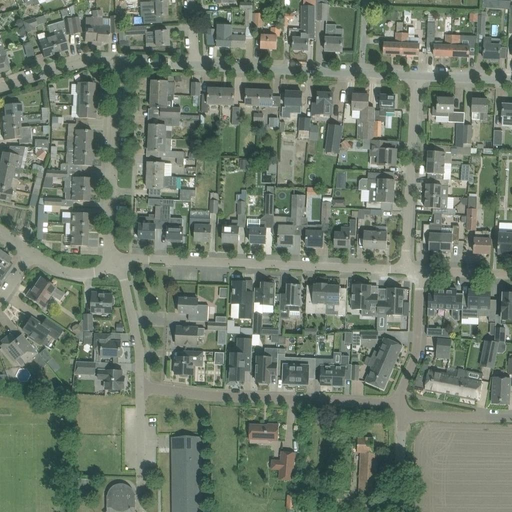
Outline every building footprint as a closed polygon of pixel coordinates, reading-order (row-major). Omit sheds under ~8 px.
[(240,10),(245,10),(252,10),(252,3),(254,3),(253,0),(244,0),(245,3),(240,3),(240,10)] [(290,30),(289,36),(291,36),(290,45),(293,45),(292,50),(308,51),(308,41),(308,39),(308,31),(308,23),(315,24),(315,20),(315,0),(303,0),(303,7),(302,23),(302,30),(290,30)] [(327,0),(315,0),(315,20),(327,21),(327,0)] [(496,0),(496,9),(510,9),(510,1),(496,0)] [(148,2),(140,2),(141,17),(143,17),(143,24),(162,23),(161,16),(167,16),(166,1),(156,2),(148,2)] [(73,6),(70,7),(74,34),(82,33),(79,17),(75,18),(73,6)] [(67,9),(61,11),(63,19),(69,17),(67,9)] [(220,19),(233,20),(234,10),(220,9),(220,19)] [(98,19),(96,46),(101,46),(101,42),(109,43),(109,33),(109,27),(102,26),(103,19),(102,10),(97,11),(98,19)] [(92,45),(96,46),(98,19),(97,11),(92,11),(93,18),(86,17),(85,32),(85,42),(92,42),(92,45)] [(434,57),(451,58),(452,36),(445,35),(445,44),(446,44),(446,46),(442,46),(442,42),(442,41),(435,41),(435,23),(434,23),(434,13),(435,13),(436,11),(429,11),(428,22),(427,42),(426,53),(434,53),(434,57)] [(391,12),(387,21),(394,23),(397,14),(391,12)] [(470,22),(469,23),(477,23),(478,16),(478,13),(470,12),(470,22)] [(263,14),(255,14),(255,28),(263,28),(263,14)] [(477,37),(477,39),(485,40),(485,45),(484,45),(484,49),(483,59),(491,59),(491,61),(498,61),(498,59),(500,59),(507,60),(507,48),(500,48),(500,46),(500,40),(492,39),(492,38),(485,38),(486,17),(478,16),(477,23),(477,37)] [(35,18),(23,22),(24,23),(26,30),(27,32),(27,33),(35,30),(34,27),(38,26),(35,18)] [(71,18),(63,20),(66,36),(74,34),(71,18)] [(396,55),(401,55),(402,34),(402,31),(403,23),(397,23),(396,34),(396,33),(395,41),(397,41),(396,44),(384,43),(384,54),(391,55),(391,57),(396,57),(396,55)] [(217,47),(231,48),(232,36),(232,29),(232,26),(218,25),(218,29),(218,35),(217,35),(217,47)] [(145,26),(119,28),(119,41),(126,41),(126,36),(146,34),(146,32),(145,26)] [(27,32),(26,30),(24,27),(17,31),(20,37),(27,32)] [(261,36),(261,39),(261,49),(277,50),(277,37),(279,37),(280,29),(271,28),(271,37),(261,36)] [(61,29),(49,33),(56,54),(68,51),(65,41),(61,29)] [(232,36),(231,48),(245,48),(246,38),(246,30),(232,29),(232,36)] [(326,42),(325,52),(342,53),(343,39),(342,39),(343,30),(336,29),(326,29),(326,38),(326,42)] [(155,32),(146,32),(146,34),(146,41),(146,47),(155,46),(169,46),(168,31),(158,32),(155,32)] [(56,54),(49,33),(45,35),(44,33),(37,35),(39,42),(41,49),(44,58),(56,54)] [(402,34),(401,55),(407,55),(407,57),(412,58),(412,56),(419,56),(419,46),(419,45),(407,44),(407,41),(408,41),(409,34),(402,34)] [(452,36),(451,58),(469,58),(469,48),(469,47),(476,47),(477,39),(477,37),(463,36),(452,36)] [(3,51),(0,51),(0,72),(10,70),(5,50),(3,51)] [(152,89),(151,94),(167,95),(174,95),(175,82),(152,81),(152,83),(150,83),(150,89),(152,89)] [(71,85),(71,95),(77,95),(96,96),(96,95),(94,95),(94,84),(87,83),(82,83),(77,83),(77,85),(71,85)] [(195,83),(192,83),(191,96),(200,97),(200,93),(201,83),(195,83)] [(208,89),(208,95),(202,95),(201,113),(208,113),(208,105),(221,105),(221,89),(208,89)] [(234,90),(221,89),(221,105),(234,106),(234,100),(234,90)] [(246,106),(259,106),(260,91),(246,90),(246,106)] [(260,91),(259,106),(272,107),(272,101),(273,91),(260,91)] [(282,107),(282,118),(291,119),(291,114),(301,114),(301,106),(301,103),(302,93),(286,92),(285,102),(285,105),(286,105),(286,108),(282,107)] [(318,93),(317,104),(313,104),(312,114),(331,115),(332,94),(318,93)] [(149,100),(149,105),(150,106),(151,106),(151,107),(161,108),(160,118),(180,119),(187,119),(192,119),(192,121),(199,121),(199,116),(187,116),(181,115),(181,108),(173,108),(172,108),(172,101),(174,101),(174,95),(167,95),(151,94),(151,100),(150,100),(149,100)] [(79,95),(79,106),(95,107),(96,96),(77,95),(79,95)] [(353,95),(352,118),(363,119),(363,139),(374,140),(374,137),(374,122),(374,121),(375,111),(368,111),(368,109),(368,95),(353,95)] [(380,96),(380,106),(380,108),(380,116),(386,116),(386,113),(394,113),(395,97),(380,96)] [(464,132),(464,126),(464,113),(453,113),(453,99),(438,98),(438,108),(433,107),(432,116),(448,117),(448,122),(457,123),(457,131),(464,132)] [(472,112),(472,120),(480,120),(480,121),(486,121),(487,113),(487,112),(488,101),(473,100),(472,111),(472,112)] [(502,115),(502,117),(503,117),(502,125),(502,127),(511,127),(511,104),(510,105),(510,103),(504,103),(504,104),(503,104),(502,115)] [(3,117),(19,116),(22,116),(21,104),(4,105),(5,117),(3,117)] [(95,107),(79,106),(78,118),(85,119),(95,119),(95,107)] [(3,117),(3,129),(21,128),(20,117),(19,116),(3,117)] [(150,125),(149,138),(165,139),(172,139),(172,131),(165,131),(165,127),(179,127),(180,119),(160,118),(160,126),(150,125)] [(299,118),(298,131),(299,131),(298,138),(309,139),(310,132),(311,119),(299,118)] [(326,152),(338,153),(341,126),(330,125),(326,152)] [(463,136),(463,148),(471,148),(472,126),(464,126),(464,132),(463,136)] [(21,128),(3,129),(4,141),(19,140),(19,144),(32,143),(30,127),(24,127),(21,128)] [(68,136),(68,142),(75,142),(92,143),(92,131),(87,131),(81,131),(76,130),(75,136),(68,136)] [(494,131),(493,146),(502,146),(503,131),(494,131)] [(184,152),(171,152),(172,139),(165,139),(149,138),(149,151),(159,152),(158,158),(168,158),(177,158),(184,159),(184,152)] [(35,148),(39,148),(48,148),(48,140),(35,140),(35,148)] [(351,147),(346,140),(341,144),(346,151),(351,147)] [(370,165),(378,166),(395,167),(396,150),(387,149),(388,141),(378,141),(372,141),(370,165)] [(68,142),(67,148),(75,148),(75,154),(94,155),(94,152),(91,152),(92,143),(75,142),(68,142)] [(0,164),(16,168),(22,169),(23,169),(26,157),(28,148),(25,147),(9,147),(8,154),(2,152),(0,163),(0,164)] [(48,148),(39,148),(39,152),(43,157),(48,157),(48,148)] [(189,154),(189,159),(197,159),(197,151),(192,151),(189,154)] [(428,152),(428,163),(445,164),(446,153),(438,152),(428,152)] [(61,165),(60,171),(74,172),(74,166),(90,167),(91,157),(93,157),(94,155),(75,154),(67,154),(66,165),(61,165)] [(148,163),(147,176),(163,177),(163,164),(148,163)] [(428,163),(427,174),(435,174),(435,179),(449,180),(450,180),(451,164),(445,164),(428,163)] [(0,164),(0,176),(18,180),(19,180),(20,174),(21,174),(22,169),(16,168),(0,164)] [(31,171),(37,172),(43,173),(44,167),(33,164),(31,171)] [(461,181),(469,181),(470,165),(462,165),(461,181)] [(186,167),(186,176),(196,176),(196,167),(186,167)] [(65,181),(64,189),(72,189),(89,190),(90,178),(73,178),(74,172),(60,171),(47,170),(42,188),(50,188),(51,178),(62,178),(62,181),(65,181)] [(37,172),(34,183),(40,185),(43,173),(37,172)] [(337,172),(336,188),(345,189),(346,172),(337,172)] [(367,191),(369,191),(377,191),(394,192),(395,180),(383,180),(383,174),(368,173),(367,191)] [(0,176),(0,187),(13,191),(13,190),(16,191),(18,180),(0,176)] [(163,177),(147,176),(147,189),(163,189),(177,190),(177,177),(172,177),(163,177)] [(426,184),(426,196),(448,198),(449,187),(448,187),(448,180),(435,179),(434,185),(426,184)] [(34,183),(31,195),(32,195),(38,196),(40,185),(34,183)] [(13,191),(0,187),(0,200),(10,202),(12,193),(13,191)] [(72,189),(64,189),(63,193),(65,193),(65,200),(72,201),(89,202),(89,190),(72,189)] [(180,190),(180,200),(191,201),(191,197),(195,198),(195,191),(180,190)] [(237,215),(238,215),(246,215),(247,195),(246,195),(246,191),(242,191),(242,195),(239,194),(239,202),(238,202),(237,215)] [(377,191),(369,191),(369,202),(367,202),(366,208),(381,209),(382,203),(394,204),(394,192),(377,191)] [(211,193),(211,201),(210,213),(218,214),(218,201),(218,194),(211,193)] [(266,204),(265,215),(273,215),(273,204),(274,195),(267,194),(266,194),(266,204)] [(468,209),(467,230),(476,231),(476,209),(477,195),(469,194),(469,197),(468,197),(468,209)] [(32,195),(31,195),(29,206),(35,207),(38,196),(32,195)] [(300,236),(301,236),(302,208),(304,208),(305,195),(293,195),(292,218),(287,218),(274,217),(273,223),(273,228),(272,235),(279,235),(278,238),(276,238),(276,247),(287,247),(287,245),(293,245),(293,234),(293,225),(300,226),(300,236)] [(448,198),(426,196),(425,208),(433,209),(433,214),(446,215),(455,215),(456,209),(447,208),(448,198)] [(40,198),(39,205),(47,206),(61,206),(62,200),(40,198)] [(156,219),(162,219),(163,207),(163,200),(156,200),(156,206),(156,215),(150,214),(150,217),(140,217),(140,224),(139,224),(139,239),(155,239),(156,229),(156,219)] [(323,202),(322,208),(322,223),(330,223),(331,203),(323,202)] [(39,205),(38,222),(48,223),(48,214),(44,214),(44,209),(47,209),(47,206),(39,205)] [(163,207),(162,219),(168,220),(167,240),(168,240),(168,242),(174,242),(175,240),(181,240),(182,240),(183,219),(170,218),(171,207),(163,207)] [(302,208),(301,236),(306,236),(306,246),(307,246),(307,248),(314,248),(314,246),(322,247),(323,225),(316,225),(308,225),(304,225),(304,208),(302,208)] [(72,224),(88,225),(89,214),(79,214),(72,213),(62,213),(62,218),(62,223),(72,224)] [(190,226),(195,226),(195,231),(195,241),(210,242),(211,232),(211,227),(210,227),(210,220),(204,219),(190,218),(190,226)] [(248,219),(247,230),(251,230),(251,233),(250,243),(265,244),(266,234),(266,229),(265,229),(266,222),(260,222),(260,220),(248,219)] [(335,233),(335,237),(335,247),(349,248),(349,236),(355,236),(356,226),(356,220),(350,220),(349,229),(342,228),(341,234),(335,233)] [(238,228),(238,221),(232,221),(232,228),(223,228),(223,232),(223,242),(238,243),(239,233),(239,228),(238,228)] [(38,227),(37,234),(43,234),(47,234),(48,223),(38,222),(38,227)] [(72,224),(71,235),(88,236),(88,225),(72,224)] [(438,252),(440,252),(441,235),(441,226),(430,226),(430,225),(424,225),(423,240),(429,240),(429,251),(433,251),(433,252),(438,252)] [(441,235),(440,252),(442,252),(442,253),(447,253),(447,252),(452,252),(453,241),(459,242),(459,232),(460,227),(453,227),(453,229),(447,228),(441,228),(441,235)] [(363,248),(375,249),(376,232),(364,232),(363,248)] [(376,232),(375,249),(387,250),(387,233),(376,232)] [(475,239),(475,243),(474,253),(490,254),(491,244),(491,240),(491,232),(483,232),(476,232),(475,239)] [(499,242),(498,252),(500,255),(502,255),(502,256),(504,257),(505,257),(507,257),(509,257),(509,255),(511,255),(511,234),(499,233),(499,242)] [(88,236),(71,235),(71,246),(87,247),(88,236)] [(12,259),(3,252),(0,256),(0,288),(15,267),(9,263),(12,259)] [(32,288),(26,296),(35,302),(44,308),(48,302),(53,296),(51,295),(55,289),(56,288),(41,278),(33,289),(32,288)] [(233,282),(231,318),(251,319),(253,293),(246,293),(246,283),(233,282)] [(261,305),(274,306),(274,301),(275,294),(275,284),(274,284),(273,282),(268,282),(267,284),(262,283),(262,289),(255,289),(254,303),(261,303),(261,305)] [(280,301),(280,318),(290,319),(290,315),(299,316),(299,312),(300,306),(301,285),(288,284),(287,294),(281,294),(281,295),(280,300),(280,301)] [(306,314),(326,315),(327,286),(327,285),(327,284),(317,284),(318,284),(318,285),(313,285),(313,294),(306,294),(306,314)] [(351,300),(350,304),(351,305),(352,305),(352,309),(362,310),(362,317),(371,317),(377,317),(377,314),(378,302),(378,297),(371,297),(371,286),(362,286),(363,284),(361,284),(357,284),(356,284),(355,285),(353,285),(353,298),(351,298),(351,300)] [(327,286),(326,304),(335,305),(334,311),(338,312),(338,316),(346,316),(346,301),(340,300),(340,286),(327,286)] [(220,288),(220,291),(220,298),(228,298),(228,291),(228,289),(220,288)] [(435,309),(445,309),(446,288),(439,288),(439,289),(435,289),(435,295),(429,295),(428,316),(435,317),(435,309)] [(462,310),(462,306),(463,296),(456,296),(457,290),(452,289),(452,288),(446,288),(445,309),(452,309),(452,318),(455,321),(459,321),(459,310),(462,310)] [(377,317),(377,322),(386,322),(387,315),(402,316),(403,301),(405,299),(405,295),(403,293),(403,289),(388,289),(387,302),(378,302),(377,314),(377,317)] [(480,291),(479,319),(479,317),(489,317),(489,322),(496,322),(496,301),(490,300),(491,291),(488,291),(488,290),(482,289),(482,291),(480,291)] [(468,318),(479,319),(480,291),(469,290),(468,306),(462,306),(462,310),(462,319),(468,319),(468,318)] [(495,333),(495,342),(499,342),(505,343),(505,325),(511,325),(511,291),(506,291),(506,294),(503,293),(503,303),(503,302),(502,313),(502,329),(495,328),(495,333)] [(100,295),(100,293),(92,293),(91,312),(97,313),(111,313),(112,313),(112,306),(113,306),(114,305),(115,299),(114,298),(112,298),(113,295),(104,295),(100,295)] [(179,313),(182,313),(189,314),(189,321),(208,322),(209,306),(198,305),(198,300),(196,300),(196,298),(190,298),(190,299),(187,299),(187,298),(185,298),(185,299),(180,299),(180,301),(178,301),(178,307),(179,307),(179,313)] [(93,331),(93,314),(84,315),(84,330),(84,331),(93,331)] [(253,335),(262,335),(263,314),(254,314),(253,335)] [(36,342),(40,345),(41,345),(42,345),(44,345),(46,345),(47,343),(47,341),(46,339),(45,338),(47,335),(56,341),(63,331),(54,325),(46,319),(42,325),(31,318),(27,324),(26,323),(22,328),(24,329),(23,330),(29,335),(28,337),(36,342)] [(208,322),(208,330),(227,331),(227,323),(208,322)] [(176,345),(197,346),(198,337),(205,336),(205,329),(177,327),(177,332),(176,332),(175,333),(174,339),(175,340),(176,340),(176,345)] [(317,327),(305,327),(305,335),(316,333),(317,327)] [(427,328),(427,336),(443,337),(444,329),(427,328)] [(264,329),(263,334),(272,334),(272,342),(280,342),(280,329),(264,329)] [(444,329),(443,337),(452,338),(452,332),(449,329),(444,329)] [(84,338),(84,332),(84,331),(84,330),(79,330),(75,336),(80,340),(84,343),(84,338)] [(3,344),(1,346),(8,354),(12,359),(18,354),(20,357),(25,363),(38,353),(34,349),(28,341),(21,347),(15,340),(11,335),(2,342),(3,344)] [(95,350),(94,363),(95,363),(101,363),(101,356),(102,357),(102,358),(104,359),(106,359),(108,359),(110,358),(110,357),(114,357),(118,357),(120,357),(120,356),(122,356),(122,354),(123,352),(123,351),(122,349),(121,349),(121,347),(121,342),(119,342),(111,342),(111,335),(105,335),(96,335),(95,348),(95,350)] [(375,351),(372,359),(393,368),(403,346),(384,338),(378,352),(375,351)] [(251,372),(252,359),(253,339),(237,339),(237,354),(232,354),(231,371),(228,371),(227,384),(236,385),(236,382),(244,382),(245,372),(251,372)] [(437,339),(437,346),(451,347),(451,340),(437,339)] [(499,343),(495,342),(492,342),(485,341),(482,357),(495,360),(497,353),(499,343)] [(505,343),(499,342),(499,343),(497,353),(503,353),(505,351),(506,346),(505,343)] [(451,347),(437,346),(436,353),(436,358),(450,360),(450,354),(451,347)] [(270,375),(277,375),(278,349),(265,348),(265,358),(258,357),(257,383),(259,383),(260,384),(264,384),(265,383),(270,383),(270,375)] [(290,386),(296,386),(297,358),(285,357),(285,349),(278,349),(277,375),(284,376),(283,384),(290,384),(290,386)] [(47,354),(44,350),(39,354),(43,358),(47,354)] [(176,358),(175,363),(175,375),(180,375),(180,376),(182,377),(184,377),(186,377),(188,376),(188,375),(194,375),(192,375),(192,365),(194,364),(203,364),(203,352),(185,351),(185,358),(176,358)] [(217,352),(217,365),(226,365),(226,352),(217,352)] [(333,367),(333,386),(334,386),(334,387),(340,388),(340,386),(345,386),(346,365),(349,365),(349,356),(341,356),(341,364),(333,364),(333,367)] [(297,358),(296,386),(302,386),(302,384),(308,385),(309,379),(315,379),(316,359),(297,358)] [(316,359),(315,370),(321,370),(321,385),(332,386),(333,386),(333,367),(333,364),(333,360),(316,359)] [(393,368),(372,359),(369,365),(372,366),(365,382),(384,390),(393,368)] [(42,360),(37,364),(40,369),(46,364),(42,360)] [(74,375),(95,376),(95,363),(94,363),(76,362),(74,375)] [(359,381),(360,366),(352,365),(351,381),(359,381)] [(442,394),(460,397),(465,371),(458,369),(457,376),(446,374),(442,394)] [(105,380),(105,384),(105,390),(109,390),(109,391),(111,392),(113,392),(115,392),(118,392),(118,390),(122,390),(122,389),(124,389),(124,387),(126,387),(127,385),(127,383),(127,381),(126,379),(124,379),(125,376),(123,376),(123,371),(99,370),(99,376),(99,380),(105,380)] [(425,390),(442,394),(446,374),(429,371),(425,390)] [(465,371),(460,397),(478,401),(482,381),(464,378),(466,371),(465,371)] [(493,404),(509,405),(510,379),(494,378),(493,404)] [(268,424),(268,425),(250,424),(249,439),(250,440),(250,442),(259,443),(260,440),(278,441),(279,424),(268,424)] [(172,448),(172,480),(172,511),(202,511),(201,438),(177,438),(177,448),(172,448)] [(359,492),(375,492),(377,453),(373,453),(373,438),(358,438),(358,448),(357,453),(361,453),(359,492)] [(281,452),(279,480),(293,481),(295,453),(281,452)] [(112,490),(110,490),(110,491),(109,492),(108,493),(108,494),(108,496),(107,496),(107,506),(107,508),(112,508),(112,507),(113,508),(114,509),(115,509),(116,510),(117,510),(118,510),(119,511),(120,511),(121,511),(123,511),(124,511),(125,510),(127,510),(128,509),(129,508),(130,508),(131,507),(131,508),(136,508),(136,495),(131,496),(131,488),(128,488),(128,486),(127,486),(126,485),(125,485),(124,484),(123,484),(122,484),(121,484),(119,484),(118,484),(117,485),(116,485),(115,486),(114,486),(114,488),(111,489),(112,490)] [(318,504),(340,505),(341,494),(319,493),(318,504)]
